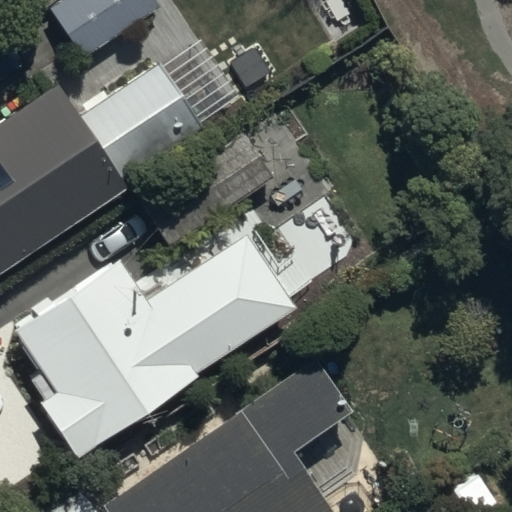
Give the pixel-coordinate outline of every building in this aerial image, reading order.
[(79,58),(154,7),(148,0),(56,0),(44,8),(79,58)] [(0,270),(121,190),(116,182),(199,126),(155,61),(72,117),(51,85),(0,119),(0,270)] [(169,247),(269,179),(237,133),(137,201),(169,247)] [(71,458),(288,307),(237,233),(141,299),(115,261),(9,334),(37,374),(25,382),(38,400),(33,404),(71,458)] [(323,511),(325,511),(285,454),(345,413),(308,359),(93,508),(96,511),(323,511)] [(89,511),(75,491),(45,511),(89,511)]
